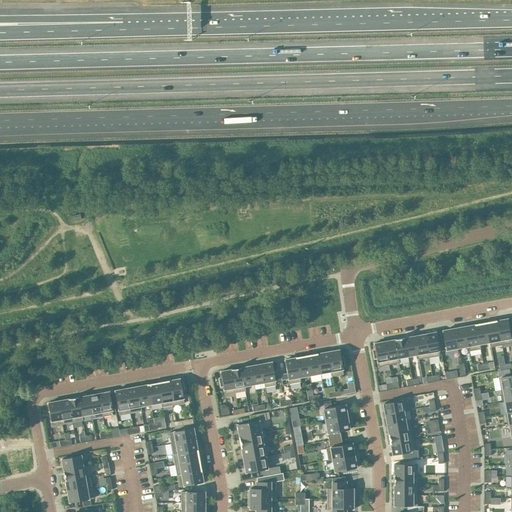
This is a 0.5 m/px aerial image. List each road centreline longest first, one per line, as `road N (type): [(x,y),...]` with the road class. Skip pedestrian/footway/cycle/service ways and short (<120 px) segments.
road 1 (motorway): [(511,47),(0,61)]
road 2 (motorway): [(0,90),(511,76)]
road 3 (motorway): [(0,120),(511,107)]
road 4 (motorway): [(511,20),(128,29)]
road 5 (residential): [(511,225),(343,269),(355,334)]
road 6 (residential): [(184,366),(37,394),(31,410),(44,477)]
road 7 (residential): [(355,334),(378,464),(378,511)]
road 8 (residential): [(355,334),(198,363)]
road 9 (residential): [(511,303),(355,334)]
road 10 (residential): [(221,511),(198,363)]
road 11 (motorway): [(128,29),(0,20)]
road 12 (motorway): [(128,29),(0,33)]
